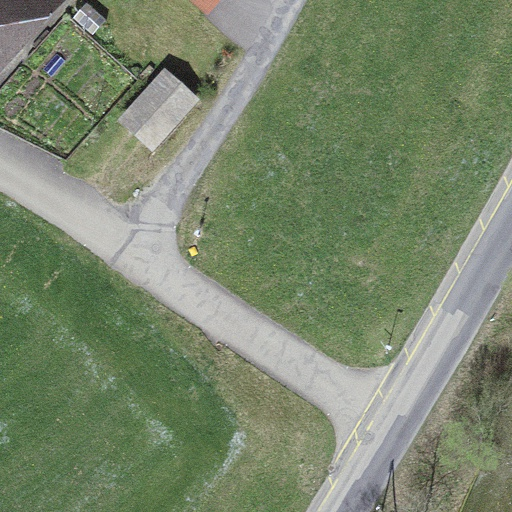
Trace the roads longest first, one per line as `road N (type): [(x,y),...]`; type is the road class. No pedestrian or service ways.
road 1 (residential): [(125,249),(393,423)]
road 2 (residential): [(125,249),(266,0)]
road 3 (tertiary): [(393,423),(511,218)]
road 4 (residential): [(0,168),(125,249)]
